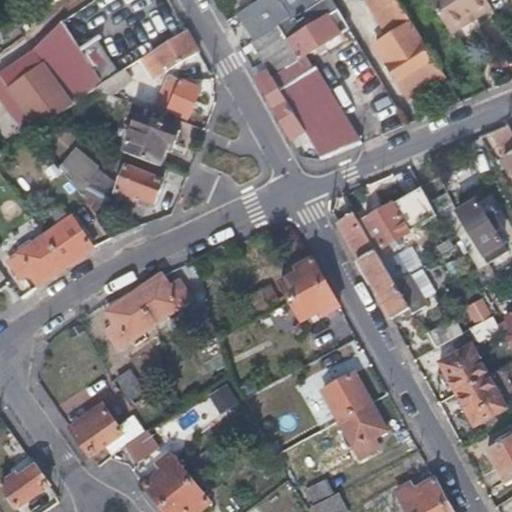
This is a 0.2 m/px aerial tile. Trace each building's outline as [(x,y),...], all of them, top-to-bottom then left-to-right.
[(259,0),(239,12),(256,40),(318,0),(280,0),(282,2),(278,4),(275,0),(259,0)] [(270,76),(350,28),(337,7),(332,0),(318,0),(256,40),(251,43),(267,71),(270,76)] [(377,40),(377,45),(378,46),(376,48),(407,98),(443,76),(396,0),(376,0),(384,12),(376,17),(389,39),(388,40),(387,39),(382,37),(377,40)] [(430,0),(445,24),(483,0),(430,0)] [(36,50),(0,74),(0,95),(20,124),(32,116),(42,130),(106,86),(104,84),(87,57),(65,22),(36,50)] [(145,60),(151,68),(157,77),(164,72),(167,76),(199,55),(186,31),(145,60)] [(87,57),(104,84),(119,73),(102,47),(87,57)] [(318,67),(278,90),(304,133),(321,161),(364,143),(318,67)] [(304,133),(278,90),(270,76),(267,71),(256,78),(292,141),(304,133)] [(158,108),(173,114),(188,119),(197,92),(166,82),(158,108)] [(171,146),(173,147),(176,148),(181,133),(142,117),(126,156),(162,169),(171,146)] [(490,132),(498,145),(505,157),(504,157),(511,169),(511,133),(507,126),(490,132)] [(74,185),(87,195),(93,185),(104,193),(108,186),(79,168),(74,177),(78,180),(74,185)] [(116,200),(125,203),(133,207),(135,201),(156,209),(164,185),(127,171),(116,200)] [(83,201),(97,221),(112,197),(104,193),(93,185),(87,195),(83,201)] [(437,219),(421,190),(366,222),(382,249),(437,219)] [(504,244),(501,238),(498,232),(503,229),(493,215),(488,218),(478,202),(455,216),(483,263),(499,253),(497,249),(504,244)] [(49,215),(59,228),(69,220),(60,207),(49,215)] [(394,284),(385,269),(351,212),(336,221),(357,259),(356,261),(371,286),(372,286),(393,322),(409,313),(411,315),(426,307),(408,276),(404,278),(394,284)] [(59,228),(47,236),(69,267),(96,248),(74,217),(69,220),(59,228)] [(47,236),(42,239),(11,261),(23,279),(33,272),(42,286),(69,267),(47,236)] [(283,284),(293,303),(327,284),(314,260),(295,271),(298,275),(283,284)] [(395,263),(385,269),(394,284),(404,278),(395,263)] [(137,295),(156,326),(192,303),(181,285),(172,291),(164,278),(137,295)] [(327,284),(293,303),(305,323),(319,314),(323,319),(341,308),(327,284)] [(257,310),(276,300),(269,286),(250,297),(257,310)] [(118,350),(156,326),(137,295),(108,313),(116,325),(106,331),(118,350)] [(201,346),(215,340),(202,312),(188,319),(201,346)] [(490,315),(479,322),(468,329),(475,341),(497,329),(490,315)] [(455,337),(452,330),(448,324),(428,335),(436,349),(455,337)] [(458,395),(490,375),(474,347),(441,366),(458,395)] [(91,356),(72,363),(78,381),(98,375),(91,356)] [(121,381),(137,406),(149,398),(133,373),(121,381)] [(343,420),(375,402),(359,374),(327,392),(343,420)] [(510,411),(490,375),(458,395),(477,430),(510,411)] [(221,415),(241,404),(229,383),(209,394),(221,415)] [(393,433),(375,402),(343,420),(364,458),(383,448),(379,441),(393,433)] [(108,447),(115,457),(148,434),(136,418),(121,429),(106,407),(73,430),(93,458),(108,447)] [(511,439),(490,452),(509,488),(511,486),(511,439)] [(201,474),(217,461),(208,449),(192,462),(201,474)] [(167,509),(198,484),(175,456),(163,466),(168,471),(149,486),(167,509)] [(22,478),(21,476),(19,474),(3,486),(20,510),(53,487),(38,466),(22,478)] [(326,480),(306,489),(313,504),(333,494),(326,480)] [(400,491),(411,511),(434,511),(450,504),(436,480),(422,489),(417,481),(400,491)] [(206,511),(215,505),(198,484),(167,509),(169,511),(206,511)] [(310,511),(350,511),(341,495),(310,511)]
